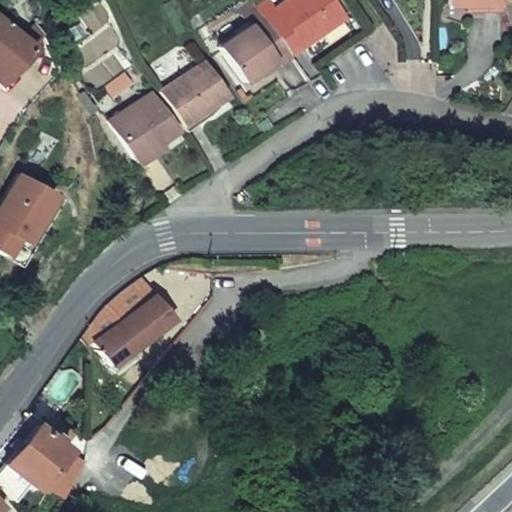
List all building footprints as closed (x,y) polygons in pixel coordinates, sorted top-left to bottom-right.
[(288,54),(340,20),(327,0),(281,0),(272,7),(276,13),(265,20),(288,54)] [(496,0),(441,0),(442,6),(463,6),(480,6),(480,12),(497,12),(496,0)] [(215,47),(240,83),(259,70),(273,61),(276,65),(289,56),(288,54),(265,20),(261,15),(215,47)] [(0,76),(23,45),(0,28),(0,76)] [(199,59),(154,89),(179,126),(214,102),(224,95),(199,59)] [(259,70),(262,75),(276,65),(273,61),(259,70)] [(147,93),(105,122),(129,157),(151,142),(152,145),(167,135),(173,130),(147,93)] [(214,102),(179,126),(183,131),(218,107),(214,102)] [(135,165),(171,140),(167,135),(152,145),(151,142),(129,157),(135,165)] [(42,188),(15,172),(0,197),(0,253),(1,255),(11,238),(20,224),(28,229),(43,205),(34,200),(42,188)] [(50,193),(42,188),(34,200),(43,205),(50,193)] [(28,229),(20,224),(11,238),(20,243),(28,229)] [(175,318),(140,274),(139,275),(136,276),(122,290),(108,304),(120,320),(85,347),(93,357),(101,352),(111,368),(159,332),(176,345),(194,323),(185,310),(175,318)] [(31,424),(0,461),(0,486),(5,495),(22,482),(30,488),(63,450),(31,424)] [(70,484),(83,462),(84,457),(70,451),(58,477),(70,484)]
